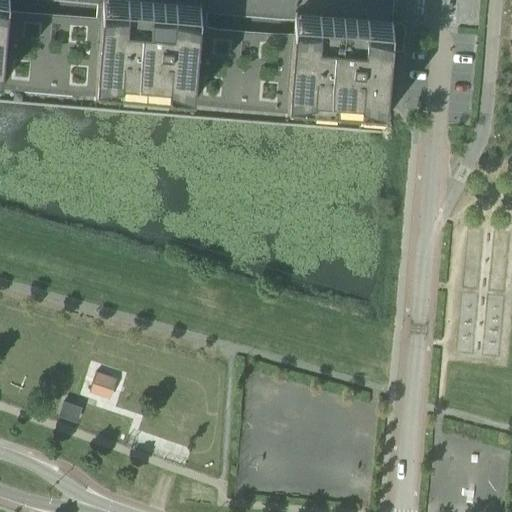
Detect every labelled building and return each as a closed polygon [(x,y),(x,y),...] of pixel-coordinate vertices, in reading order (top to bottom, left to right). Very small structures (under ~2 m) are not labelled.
[(0,0),(0,87),(1,87),(8,0),(0,0)] [(102,0),(95,95),(193,104),(201,3),(199,3),(198,8),(177,6),(178,1),(175,1),(175,6),(153,4),(153,0),(150,0),(151,3),(129,2),(129,0),(126,0),(127,1),(109,0),(102,0)] [(36,22),(36,10),(10,11),(10,16),(21,15),(22,23),(36,22)] [(366,22),(345,20),(345,16),(343,15),(342,20),(321,18),(322,14),(319,13),(319,18),(297,16),(298,12),(295,11),(286,112),(385,120),(385,113),(393,20),(391,19),(390,24),(369,22),(369,18),(367,17),(366,22)] [(111,377),(95,372),(89,391),(104,396),(111,377)] [(81,405),(64,399),(59,414),(76,420),(81,405)]
